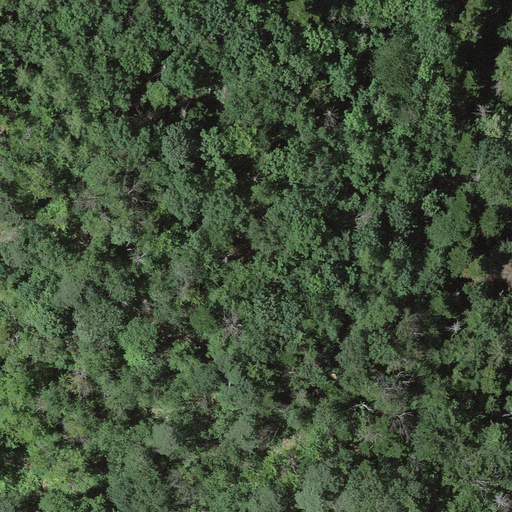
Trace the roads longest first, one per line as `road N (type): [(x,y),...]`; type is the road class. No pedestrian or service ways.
road 1 (track): [(424,511),(125,187),(74,101),(58,0)]
road 2 (track): [(344,0),(387,178)]
